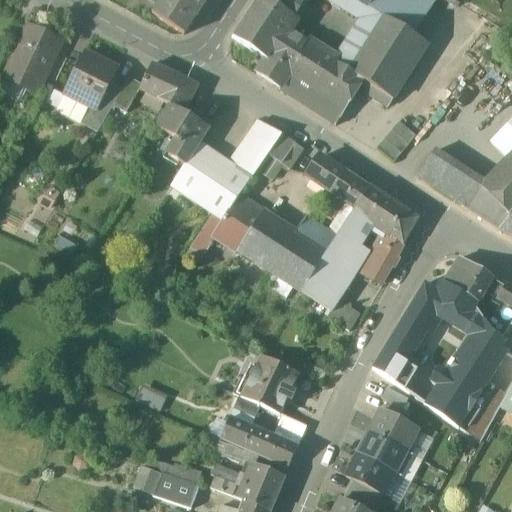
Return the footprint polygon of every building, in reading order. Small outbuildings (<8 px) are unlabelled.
[(206,2),(203,0),(148,0),(157,7),(151,16),(184,37),(206,2)] [(263,0),(259,0),(233,40),(266,62),(267,62),(282,41),(295,21),(276,8),(263,0)] [(281,0),(276,8),(295,21),(308,0),(281,0)] [(374,0),(350,0),(368,10),(374,0)] [(433,0),(374,0),(368,10),(382,19),(410,36),(433,0)] [(410,36),(382,19),(349,72),(344,80),(360,90),(389,108),(427,47),(410,36)] [(60,45),(28,30),(4,80),(35,95),(37,95),(41,85),(60,45)] [(282,41),(267,62),(266,62),(256,76),(279,91),(301,54),(282,41)] [(349,72),(306,45),(301,54),(279,91),(336,127),(360,90),(344,80),(349,72)] [(117,70),(85,54),(63,97),(64,97),(56,113),(80,126),(88,110),(96,113),(108,88),(117,70)] [(197,88),(170,76),(150,66),(141,88),(139,91),(171,109),(182,115),(197,88)] [(141,88),(128,81),(120,94),(112,108),(125,116),(139,91),(141,88)] [(52,90),(41,85),(37,95),(35,95),(29,109),(41,115),(52,90)] [(108,88),(96,113),(88,110),(80,126),(97,134),(112,108),(120,94),(108,88)] [(208,132),(183,115),(182,115),(171,109),(157,129),(179,145),(170,159),(185,169),(191,160),(191,159),(199,147),(208,132)] [(511,119),(489,143),(509,162),(511,159),(511,119)] [(399,124),(377,150),(394,164),(416,138),(399,124)] [(303,151),(281,137),(266,158),(289,171),(303,151)] [(265,161),(241,145),(228,165),(251,181),(265,161)] [(228,165),(199,147),(191,159),(191,160),(185,169),(170,191),(221,223),(222,223),(239,199),(251,181),(228,165)] [(489,183),(437,150),(418,179),(464,209),(480,191),(489,183)] [(343,174),(319,158),(305,179),(330,195),(344,175),(343,174)] [(489,183),(480,191),(509,220),(511,217),(511,159),(509,162),(489,183)] [(270,163),(263,175),(274,181),(280,168),(270,163)] [(369,190),(344,173),(343,174),(344,175),(330,195),(355,212),(356,212),(370,191),(369,190)] [(417,220),(370,189),(369,190),(370,191),(356,212),(355,212),(353,215),(388,237),(388,238),(402,248),(418,221),(417,220)] [(509,220),(480,191),(464,209),(498,231),(509,220)] [(262,215),(239,199),(222,223),(221,223),(212,236),(238,252),(262,215)] [(295,235),(262,215),(238,252),(238,253),(303,294),(327,256),(295,235)] [(511,217),(509,220),(498,231),(511,239),(511,217)] [(338,240),(305,219),(295,235),(327,256),(337,241),(338,240)] [(384,245),(379,243),(360,275),(381,287),(390,269),(393,271),(398,261),(396,259),(402,248),(388,238),(384,245)] [(327,256),(303,294),(331,313),(332,313),(339,302),(359,272),(354,269),(362,257),(337,241),(327,256)] [(492,278),(459,260),(444,285),(477,304),(483,294),(492,278)] [(511,289),(492,278),(483,294),(503,305),(511,310),(511,289)] [(477,304),(444,285),(437,295),(424,286),(414,303),(437,318),(472,339),(484,323),(474,309),(477,304)] [(361,316),(339,302),(332,313),(331,313),(327,319),(349,334),(361,316)] [(395,385),(437,318),(414,303),(371,371),(395,385)] [(511,325),(511,310),(503,305),(488,330),(493,337),(496,338),(502,341),(504,339),(511,327),(511,325)] [(472,339),(447,374),(443,381),(455,389),(437,415),(479,443),(511,387),(511,357),(507,355),(500,350),(504,343),(502,341),(496,338),(493,337),(488,330),(487,327),(484,323),(472,339)] [(511,347),(511,343),(504,339),(502,341),(504,343),(500,350),(507,355),(511,347)] [(299,377),(260,359),(240,399),(260,408),(280,417),(287,402),(292,404),(296,394),(292,391),(299,377)] [(326,373),(307,365),(303,374),(322,382),(326,373)] [(441,370),(432,384),(438,388),(425,407),(437,415),(455,389),(443,381),(447,374),(441,370)] [(145,385),(137,402),(162,413),(170,396),(145,385)] [(511,387),(500,409),(511,416),(511,387)] [(408,401),(387,390),(381,400),(388,404),(402,411),(408,401)] [(240,399),(238,399),(231,415),(253,425),(260,408),(240,399)] [(402,411),(388,404),(382,414),(403,425),(409,415),(402,411)] [(382,414),(380,413),(369,435),(406,455),(421,462),(432,441),(417,434),(417,433),(403,425),(382,414)] [(306,429),(282,418),(272,440),(297,451),(306,429)] [(227,420),(219,440),(227,443),(235,424),(227,420)] [(112,428),(90,421),(81,450),(97,455),(103,438),(108,440),(112,428)] [(235,424),(227,443),(234,446),(242,427),(235,424)] [(266,437),(242,427),(234,446),(258,457),(266,437)] [(406,455),(369,435),(358,456),(395,476),(406,455)] [(272,440),(266,437),(258,457),(289,470),(297,451),(272,440)] [(244,453),(226,446),(222,458),(240,464),(244,453)] [(258,459),(244,453),(240,464),(254,469),(254,467),(258,459)] [(395,476),(358,456),(346,478),(353,482),(383,498),(395,476)] [(203,474),(174,465),(170,479),(198,488),(203,474)] [(270,511),(284,480),(254,467),(254,469),(240,502),(244,504),(264,511),(270,511)] [(161,476),(140,469),(136,479),(157,487),(161,476)] [(170,479),(161,476),(157,487),(153,499),(191,511),(200,489),(170,479)] [(383,498),(353,482),(348,492),(368,503),(378,508),(383,498)] [(363,511),(368,503),(348,492),(342,503),(359,511),(363,511)] [(240,511),(242,509),(207,496),(201,511),(240,511)] [(359,511),(342,503),(340,502),(335,511),(359,511)]
